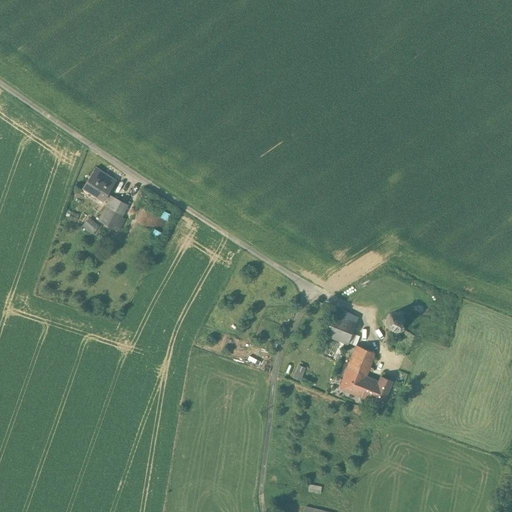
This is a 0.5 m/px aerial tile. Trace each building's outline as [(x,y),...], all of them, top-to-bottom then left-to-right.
[(117,180),(96,167),(83,187),(104,200),(117,180)] [(128,204),(111,195),(105,207),(122,216),(128,204)] [(122,216),(105,207),(98,220),(119,231),(126,219),(122,216)] [(93,234),(100,225),(90,217),(83,225),(93,234)] [(392,330),(396,330),(398,326),(401,328),(403,325),(404,321),(403,318),(401,315),(398,313),(394,313),(391,314),(388,316),(386,319),(386,323),(387,326),(389,329),(392,330)] [(356,323),(348,320),(340,340),(349,343),(356,323)] [(401,328),(398,326),(396,330),(390,345),(405,352),(414,333),(401,328)] [(356,345),(340,387),(370,400),(379,381),(366,375),(375,353),(356,345)] [(297,364),(293,378),(303,380),(306,366),(297,364)] [(370,400),(370,402),(381,406),(392,380),(381,376),(379,381),(370,400)] [(321,487),(308,484),(307,490),(319,492),(321,487)]
